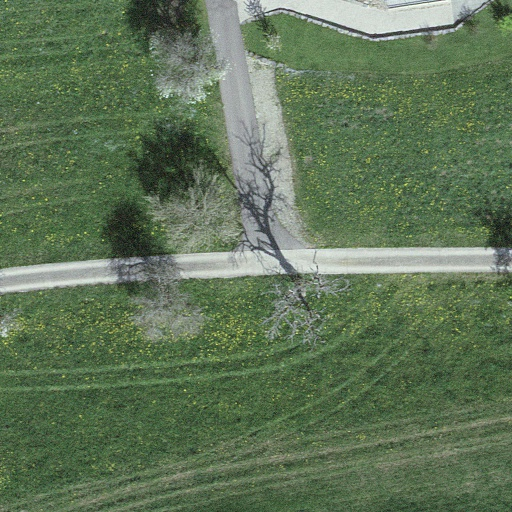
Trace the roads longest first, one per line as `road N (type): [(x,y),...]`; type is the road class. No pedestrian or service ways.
road 1 (track): [(0,291),(242,263),(511,259)]
road 2 (track): [(242,263),(197,0)]
